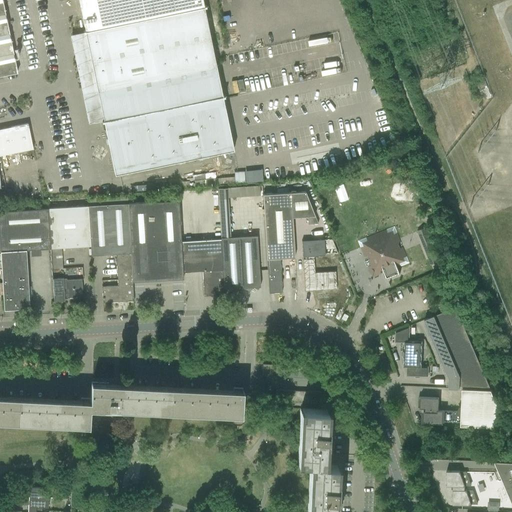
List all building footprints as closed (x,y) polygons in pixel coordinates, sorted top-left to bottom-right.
[(0,0),(0,75),(17,72),(1,0),(0,0)] [(78,0),(85,30),(83,31),(83,32),(85,32),(204,7),(206,7),(205,5),(204,6),(202,0),(78,0)] [(222,97),(224,96),(224,95),(222,95),(204,7),(85,32),(103,120),(101,120),(102,122),(104,121),(222,97)] [(242,80),(236,81),(239,93),(245,92),(242,80)] [(201,156),(233,149),(222,97),(104,121),(114,174),(198,157),(201,156)] [(0,129),(0,155),(33,149),(28,123),(0,129)] [(245,172),(246,184),(263,182),(263,170),(245,172)] [(244,172),(234,172),(234,178),(235,184),(245,183),(244,172)] [(235,184),(234,178),(133,186),(133,192),(235,184)] [(259,185),(227,187),(228,197),(260,195),(259,186),(259,185)] [(230,238),(228,197),(227,187),(218,188),(221,238),(230,238)] [(292,193),(290,193),(292,218),(293,218),(307,217),(309,216),(310,224),(318,223),(305,191),(292,193)] [(290,193),(263,194),(268,283),(269,293),(282,292),(279,258),(280,258),(294,258),(292,218),(290,193)] [(178,200),(128,203),(132,281),(183,278),(183,272),(181,242),(178,200)] [(128,203),(88,206),(90,246),(91,255),(116,254),(118,288),(102,289),(103,302),(134,301),(132,281),(128,203)] [(88,206),(48,209),(50,248),(90,246),(88,206)] [(48,209),(0,211),(0,244),(0,252),(4,309),(29,307),(26,250),(43,249),(50,248),(48,209)] [(417,231),(431,265),(435,263),(439,262),(442,260),(429,226),(417,231)] [(394,227),(358,241),(358,242),(364,257),(367,256),(371,265),(371,266),(368,267),(373,277),(384,273),(387,278),(400,273),(397,267),(409,263),(394,227)] [(230,238),(221,238),(224,288),(260,286),(257,236),(230,238)] [(221,239),(181,242),(183,272),(202,271),(204,296),(224,295),(224,288),(221,238),(221,239)] [(302,241),(303,257),(314,256),(325,256),(324,240),(302,241)] [(314,256),(303,257),(304,273),(305,291),(336,289),(335,271),(315,272),(314,256)] [(62,257),(51,258),(52,269),(62,269),(62,257)] [(63,278),(52,279),(54,302),(65,301),(65,298),(82,297),(81,279),(63,280),(63,278)] [(459,386),(490,387),(456,307),(424,320),(447,374),(449,378),(448,389),(459,389),(459,386)] [(409,326),(396,331),(395,342),(405,342),(405,350),(404,350),(404,351),(402,352),(402,355),(404,357),(404,359),(404,363),(404,367),(407,367),(407,375),(415,376),(416,377),(419,377),(420,376),(428,376),(428,367),(421,366),(421,365),(420,365),(420,366),(417,366),(418,341),(409,341),(409,326)] [(90,393),(90,398),(91,398),(90,408),(94,409),(112,410),(116,410),(119,410),(125,410),(164,412),(241,416),(242,406),(243,394),(243,388),(233,388),(233,390),(233,394),(129,388),(119,387),(119,384),(91,383),(90,393)] [(443,423),(443,421),(443,417),(451,418),(450,422),(461,422),(461,426),(508,428),(491,390),(462,389),(461,408),(460,408),(458,409),(457,411),(438,410),(439,398),(419,397),(418,408),(426,408),(425,412),(424,412),(423,423),(443,423)] [(263,395),(262,407),(269,407),(270,401),(276,402),(276,395),(263,395)] [(0,422),(89,427),(90,408),(91,398),(90,398),(81,398),(81,400),(81,404),(0,399),(0,422)] [(325,464),(327,410),(302,409),(299,464),(312,464),(309,511),(334,511),(337,465),(325,464)] [(495,461),(494,462),(511,502),(511,462),(495,462),(495,461)] [(446,471),(446,486),(451,486),(453,486),(453,490),(453,504),(472,505),(472,504),(477,504),(473,490),(467,490),(465,490),(465,486),(465,485),(471,485),(466,472),(460,472),(460,471),(446,471)] [(15,492),(15,498),(22,498),(22,496),(29,496),(28,501),(35,501),(35,500),(35,495),(48,496),(49,488),(29,487),(29,490),(29,491),(15,491),(15,492)] [(14,505),(14,507),(22,507),(22,505),(28,505),(28,509),(28,510),(42,510),(42,509),(42,507),(48,507),(48,506),(48,496),(35,495),(35,500),(35,501),(28,501),(14,500),(14,505)]
